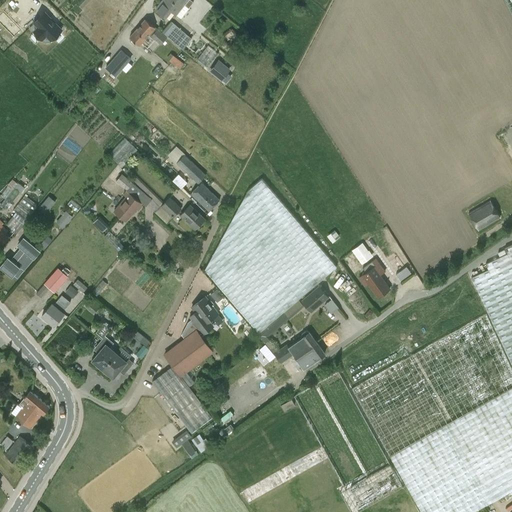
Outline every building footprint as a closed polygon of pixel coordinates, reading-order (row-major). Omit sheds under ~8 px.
[(193,2),(190,0),(162,0),(155,10),(164,16),(169,9),(181,18),(189,8),(193,2)] [(44,11),(34,22),(38,26),(34,30),(43,38),(46,34),(51,39),(61,28),(44,11)] [(155,39),(160,44),(166,37),(145,19),(130,37),(139,45),(148,35),(155,40),(155,39)] [(171,21),(162,31),(182,49),(191,38),(171,21)] [(130,58),(120,50),(108,64),(117,73),(130,58)] [(178,69),(183,63),(171,53),(166,59),(178,69)] [(224,75),(213,65),(208,71),(219,80),(224,75)] [(484,68),(484,78),(501,78),(500,67),(484,68)] [(509,124),(511,122),(511,110),(503,91),(496,95),(509,124)] [(108,153),(118,163),(134,146),(124,136),(108,153)] [(498,206),(511,199),(511,161),(506,149),(493,155),(507,185),(491,192),(498,206)] [(191,161),(184,154),(177,162),(180,166),(198,183),(206,174),(191,161)] [(126,190),(129,193),(114,211),(126,221),(135,209),(137,211),(149,197),(122,174),(116,181),(126,190)] [(0,205),(2,204),(6,208),(24,188),(12,178),(0,191),(0,205)] [(259,333),(337,267),(262,178),(248,190),(205,269),(259,333)] [(191,193),(209,211),(220,200),(201,182),(191,193)] [(5,226),(16,234),(38,206),(24,196),(13,210),(16,212),(5,226)] [(50,196),(39,208),(46,214),(56,202),(50,196)] [(181,208),(169,197),(161,206),(173,217),(181,208)] [(478,230),(500,217),(490,201),(468,213),(478,230)] [(180,216),(195,229),(205,219),(190,205),(180,216)] [(66,211),(56,223),(63,229),(74,217),(66,211)] [(0,245),(0,246),(9,237),(3,231),(6,229),(2,225),(4,223),(0,219),(0,245)] [(46,236),(41,242),(46,245),(50,239),(46,236)] [(19,268),(21,270),(38,251),(23,238),(16,246),(19,248),(10,260),(8,258),(0,266),(11,276),(19,268)] [(368,251),(363,243),(352,250),(362,264),(373,256),(369,251),(368,251)] [(511,244),(505,248),(507,253),(486,263),(488,269),(472,277),(511,363),(511,244)] [(362,273),(364,274),(361,276),(367,284),(368,283),(378,297),(390,288),(380,275),(385,271),(376,258),(363,268),(365,271),(362,273)] [(398,279),(409,272),(404,266),(394,273),(398,279)] [(41,298),(49,288),(53,293),(67,278),(57,269),(44,284),(36,293),(41,298)] [(71,284),(83,291),(86,286),(75,278),(71,284)] [(68,284),(64,292),(72,297),(77,289),(68,284)] [(328,298),(319,287),(302,301),(311,312),(328,298)] [(41,316),(54,326),(64,314),(62,312),(70,302),(62,295),(54,305),(51,303),(41,316)] [(198,314),(192,319),(203,334),(212,327),(208,321),(218,314),(205,297),(192,307),(198,314)] [(328,313),(337,306),(330,298),(322,304),(328,313)] [(420,511),(471,511),(511,489),(511,370),(486,314),(352,389),(420,511)] [(203,334),(192,319),(188,322),(181,334),(185,339),(164,354),(173,365),(152,381),(191,433),(212,417),(181,375),(212,352),(200,336),(203,334)] [(144,345),(148,341),(137,330),(133,335),(138,340),(130,349),(139,358),(148,349),(144,345)] [(293,353),(296,358),(317,343),(309,332),(288,347),(286,344),(274,352),(281,362),(293,353)] [(95,365),(101,371),(116,353),(109,347),(113,343),(104,336),(95,347),(99,351),(92,360),(96,364),(95,365)] [(325,353),(317,343),(296,358),(303,367),(317,357),(318,358),(325,353)] [(116,353),(101,371),(107,376),(108,374),(113,377),(120,368),(125,372),(133,363),(128,358),(125,361),(116,353)] [(283,365),(272,373),(282,385),(292,376),(283,365)] [(24,398),(19,404),(37,419),(42,413),(43,414),(49,406),(29,390),(23,398),(24,398)] [(295,404),(292,399),(281,405),(284,410),(295,404)] [(37,419),(19,404),(18,405),(22,408),(15,416),(30,427),(37,419)] [(186,438),(190,436),(186,431),(170,441),(174,447),(181,443),(188,455),(194,451),(186,438)] [(199,433),(191,437),(198,450),(206,446),(199,433)] [(12,440),(7,436),(0,444),(0,445),(5,449),(12,440)] [(33,447),(19,436),(4,455),(18,466),(33,447)]
